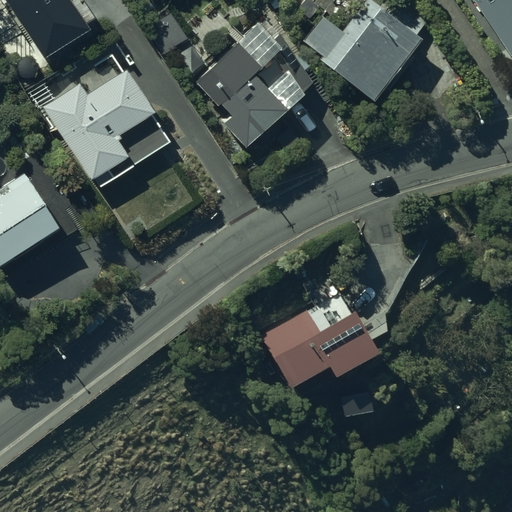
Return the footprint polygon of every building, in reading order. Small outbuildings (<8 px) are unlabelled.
[(0,0),(0,14),(13,10),(9,0),(0,0)] [(321,19),(301,45),(374,101),(420,41),(415,37),(430,18),(406,0),(389,0),(381,10),(368,0),(367,0),(341,34),(321,19)] [(511,0),(468,0),(506,59),(511,55),(511,0)] [(161,13),(140,27),(155,49),(176,36),(161,13)] [(256,28),(235,44),(193,84),(225,121),(220,126),(245,152),(313,83),(278,33),(270,41),(256,28)] [(79,86),(42,110),(97,194),(174,144),(126,70),(85,96),(79,86)] [(0,270),(58,235),(22,175),(0,188),(0,270)] [(313,307),(259,336),(290,394),(329,374),(336,385),(379,361),(354,317),(350,319),(331,282),(307,296),(313,307)]
